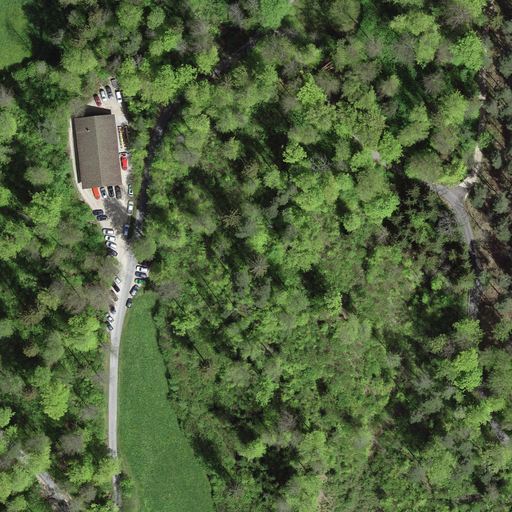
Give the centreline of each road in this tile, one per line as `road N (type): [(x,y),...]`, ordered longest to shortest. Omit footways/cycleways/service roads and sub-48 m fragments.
road 1 (residential): [(273,25),(191,84),(168,111),(153,150),(114,340),(116,511)]
road 2 (track): [(511,447),(485,398),(473,329),(474,260),(456,200),(382,160),(349,131),(273,25)]
road 3 (track): [(488,0),(478,152),(456,200)]
